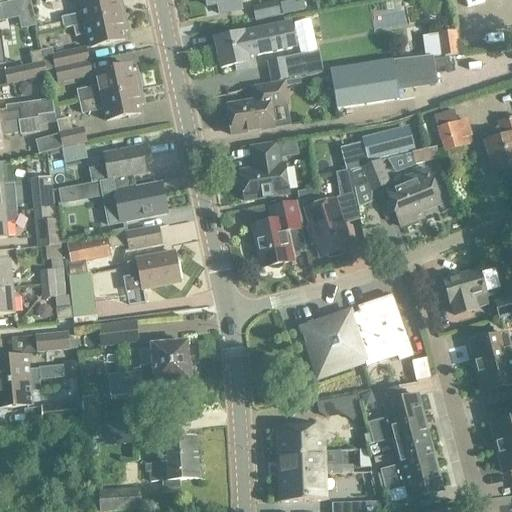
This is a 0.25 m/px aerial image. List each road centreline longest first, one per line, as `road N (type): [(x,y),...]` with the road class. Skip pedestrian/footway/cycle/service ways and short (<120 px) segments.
road 1 (secondary): [(225,310),(159,0)]
road 2 (residential): [(225,310),(411,259),(511,217)]
road 3 (secondary): [(243,511),(225,310)]
road 4 (residential): [(478,511),(435,349)]
